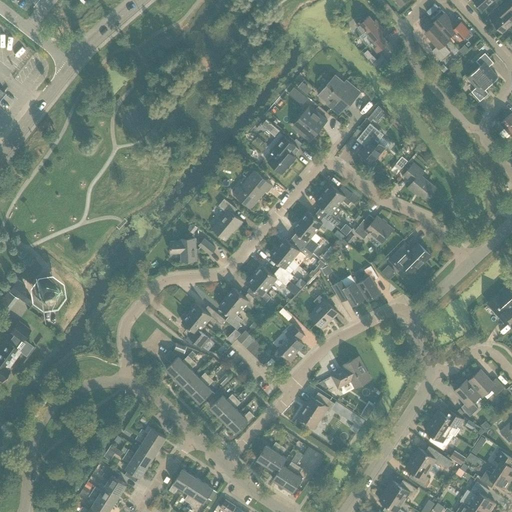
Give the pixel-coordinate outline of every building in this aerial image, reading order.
[(475,0),(483,9),(493,0),(475,0)] [(511,0),(507,0),(499,7),(504,12),(494,21),(503,31),(511,23),(511,0)] [(434,22),(435,24),(448,38),(454,33),(460,40),(464,36),(467,39),(472,35),(460,23),(456,27),(444,13),(434,22)] [(377,52),(387,44),(379,36),(385,31),(376,19),(374,21),(369,16),(364,20),(363,18),(356,24),(363,33),(365,31),(373,41),(370,43),(377,52)] [(450,39),(448,38),(435,24),(425,32),(437,46),(432,51),(441,60),(450,52),(444,45),(450,39)] [(480,65),(476,69),(489,84),(498,76),(489,66),(493,62),(485,53),(476,60),(480,65)] [(381,71),(390,64),(383,56),(374,64),(381,71)] [(484,89),(489,84),(476,69),(467,77),(476,87),(472,91),(480,101),(488,93),(484,89)] [(350,104),(351,103),(357,96),(348,88),(349,86),(338,77),(333,82),(331,80),(318,95),(327,102),(326,103),(339,114),(348,103),(349,103),(350,104)] [(296,98),(303,103),(307,97),(301,92),(296,98)] [(311,139),(327,120),(310,105),(293,125),(311,139)] [(378,122),(386,113),(379,106),(368,118),(371,121),(373,118),(378,122)] [(511,115),(510,114),(501,122),(511,135),(511,115)] [(279,129),(266,118),(261,124),(274,135),(279,129)] [(370,123),(357,139),(360,141),(365,146),(360,153),(372,163),(389,142),(382,136),(383,134),(373,126),(370,123)] [(296,158),(293,156),(299,149),(283,136),(270,152),(274,155),(269,162),(282,173),(291,163),(296,158)] [(392,170),(396,174),(406,163),(401,159),(392,170)] [(427,199),(436,188),(421,175),(424,172),(413,163),(404,174),(413,181),(408,187),(415,193),(417,191),(427,199)] [(267,191),(272,185),(254,170),(249,176),(251,178),(242,188),(239,185),(234,191),(237,194),(236,195),(251,208),(256,201),(255,199),(264,188),(267,191)] [(339,190),(331,183),(323,192),(338,205),(343,200),(348,204),(351,201),(354,203),(359,198),(343,185),(339,190)] [(336,226),(339,221),(336,219),(339,215),(338,214),(342,208),(338,205),(323,192),(315,201),(328,212),(324,216),(336,226)] [(236,228),(242,221),(233,213),(237,208),(224,198),(219,205),(226,212),(212,229),(225,239),(235,228),(236,228)] [(320,221),(308,211),(300,220),(311,228),(316,232),(320,227),(325,232),(328,228),(332,231),(336,226),(324,216),(320,221)] [(382,242),(393,229),(377,216),(374,218),(369,214),(360,225),(359,225),(354,231),(364,238),(369,232),(382,242)] [(316,242),(321,236),(316,232),(311,228),(300,220),(293,229),(305,239),(301,243),(313,253),(320,245),(316,242)] [(355,236),(351,232),(345,239),(350,243),(355,236)] [(182,260),(196,260),(196,252),(199,252),(199,248),(196,248),(195,238),(180,239),(181,241),(170,241),(171,253),(181,252),(182,260)] [(210,254),(216,248),(204,238),(199,245),(210,254)] [(297,248),(285,238),(278,247),(293,259),(297,254),(306,261),(313,253),(301,243),(297,248)] [(319,247),(327,251),(331,244),(322,240),(319,247)] [(405,242),(388,259),(399,270),(404,266),(413,275),(432,256),(418,242),(412,248),(405,242)] [(290,280),(294,276),(291,273),(294,269),(288,265),(293,259),(278,247),(270,256),(281,265),(277,270),(290,280)] [(333,271),(329,264),(321,268),(326,275),(333,271)] [(290,280),(277,270),(273,274),(262,265),(255,274),(270,287),(274,281),(280,286),(283,282),(286,285),(290,280)] [(369,276),(357,284),(365,298),(366,297),(367,300),(380,292),(373,281),(378,277),(371,265),(364,269),(369,276)] [(18,274),(9,285),(30,302),(34,298),(27,292),(25,279),(18,274)] [(264,305),(271,297),(265,292),(270,287),(255,274),(247,283),(258,292),(254,297),(264,305)] [(53,300),(57,294),(56,284),(51,280),(41,281),(36,287),(37,296),(43,301),(53,300)] [(365,298),(357,284),(356,284),(355,281),(343,288),(339,282),(332,285),(339,297),(345,294),(352,306),(365,298)] [(234,287),(226,297),(241,309),(246,304),(251,308),(258,301),(248,292),(244,296),(234,287)] [(511,291),(508,287),(489,304),(503,320),(508,315),(511,318),(511,291)] [(18,298),(8,290),(0,300),(0,307),(7,313),(18,298)] [(325,299),(324,300),(320,295),(315,300),(319,305),(309,315),(322,328),(338,312),(325,299)] [(237,329),(241,324),(239,323),(242,319),(237,314),(241,309),(226,297),(219,306),(230,315),(226,319),(237,329)] [(210,314),(197,303),(189,312),(204,325),(209,319),(214,324),(217,320),(222,324),(226,320),(214,310),(210,314)] [(201,346),(209,337),(200,330),(204,325),(189,312),(182,321),(193,330),(188,336),(201,346)] [(21,340),(26,335),(30,329),(19,321),(10,332),(14,335),(9,342),(5,340),(0,346),(0,379),(2,381),(4,379),(6,379),(9,375),(9,372),(10,370),(8,368),(20,351),(16,347),(21,340)] [(299,340),(304,335),(294,325),(285,334),(289,337),(278,349),(290,361),(296,355),(295,353),(303,344),(299,340)] [(237,339),(242,343),(250,334),(246,330),(237,339)] [(242,343),(246,347),(254,338),(250,334),(242,343)] [(246,347),(250,351),(259,343),(254,338),(246,347)] [(187,347),(180,344),(177,343),(175,349),(185,353),(187,347)] [(250,351),(255,356),(263,347),(259,343),(250,351)] [(255,356),(259,360),(267,351),(263,347),(255,356)] [(192,351),(188,355),(189,356),(192,359),(196,355),(192,351)] [(272,355),(267,351),(259,360),(263,364),(272,355)] [(166,368),(174,377),(192,359),(189,356),(188,355),(182,361),(178,356),(166,368)] [(362,381),(370,377),(359,356),(350,360),(351,362),(344,366),(345,368),(332,375),(338,387),(351,380),(355,387),(363,383),(362,381)] [(174,377),(183,385),(195,373),(191,369),(196,363),(192,359),(174,377)] [(470,381),(469,382),(481,395),(482,394),(483,395),(491,389),(496,395),(504,387),(496,378),(491,382),(480,370),(469,380),(470,381)] [(233,376),(228,371),(218,380),(224,385),(233,376)] [(183,385),(192,394),(209,376),(205,372),(199,378),(195,373),(183,385)] [(208,386),(213,380),(209,376),(192,394),(200,403),(212,390),(208,386)] [(473,402),(481,395),(469,382),(468,383),(466,380),(455,390),(466,402),(462,406),(470,416),(478,408),(473,402)] [(315,427),(326,409),(329,412),(335,403),(329,399),(329,400),(319,393),(314,399),(311,397),(298,416),(315,427)] [(210,407),(219,415),(236,398),(232,394),(227,399),(222,395),(210,407)] [(219,415),(227,424),(239,412),(235,408),(241,402),(236,398),(219,415)] [(438,410),(431,420),(453,434),(454,434),(450,431),(453,425),(458,428),(463,419),(448,410),(445,415),(438,410)] [(236,433),(254,415),(249,411),(244,416),(239,412),(227,424),(236,433)] [(476,424),(469,419),(465,425),(472,429),(476,424)] [(511,419),(500,431),(509,442),(511,439),(511,419)] [(444,449),(453,434),(431,420),(425,430),(432,435),(429,440),(444,449)] [(142,428),(139,433),(160,447),(166,437),(148,425),(144,430),(142,428)] [(133,431),(126,427),(123,432),(130,436),(133,431)] [(142,443),(139,448),(153,457),(160,447),(139,433),(135,438),(142,443)] [(478,455),(488,440),(482,436),(472,451),(478,455)] [(257,459),(267,465),(281,445),(276,441),(271,448),(266,445),(257,459)] [(123,452),(111,444),(104,456),(110,460),(115,452),(120,456),(123,452)] [(286,448),(281,445),(267,465),(277,472),(282,465),(286,458),(281,455),(286,448)] [(153,457),(139,448),(136,453),(124,446),(121,451),(126,454),(147,467),(153,457)] [(418,447),(412,457),(430,469),(434,462),(438,465),(441,461),(434,457),(437,451),(429,446),(425,452),(418,447)] [(466,457),(454,450),(450,457),(461,465),(466,457)] [(499,463),(495,468),(511,479),(511,478),(511,466),(507,463),(511,457),(500,450),(494,459),(499,463)] [(147,467),(126,454),(122,459),(129,463),(126,468),(140,477),(147,467)] [(300,459),(295,456),(291,461),(292,461),(296,464),(300,459)] [(426,475),(430,469),(412,457),(405,467),(413,472),(409,477),(424,487),(430,478),(426,475)] [(282,465),(277,472),(273,479),(283,485),(296,464),(292,461),(287,468),(282,465)] [(301,468),(296,464),(283,485),(293,492),(302,478),(297,474),(301,468)] [(109,480),(105,485),(120,494),(126,484),(117,478),(120,473),(108,466),(102,475),(109,480)] [(178,486),(184,489),(193,475),(182,468),(173,483),(169,490),(174,493),(178,486)] [(505,488),(511,479),(495,468),(492,473),(487,470),(480,479),(491,487),(495,481),(505,488)] [(184,499),(189,503),(203,482),(193,475),(184,489),(189,493),(184,499)] [(392,480),(385,490),(404,502),(408,495),(412,498),(418,489),(403,480),(399,485),(392,480)] [(93,484),(88,481),(81,491),(87,494),(93,484)] [(467,489),(464,495),(489,511),(495,503),(485,496),(489,490),(477,481),(470,491),(467,489)] [(203,482),(189,503),(194,506),(199,499),(204,503),(213,488),(203,482)] [(95,486),(92,491),(113,504),(120,494),(105,485),(102,490),(95,486)] [(400,508),(404,502),(385,490),(379,500),(386,505),(383,510),(386,511),(402,511),(404,511),(400,508)] [(96,500),(92,505),(102,511),(108,511),(113,504),(92,491),(89,496),(96,500)] [(489,511),(464,495),(460,500),(463,502),(456,511),(457,511),(489,511)] [(231,511),(235,506),(225,499),(220,507),(228,511),(231,511)] [(80,504),(75,501),(72,506),(77,509),(80,504)]
